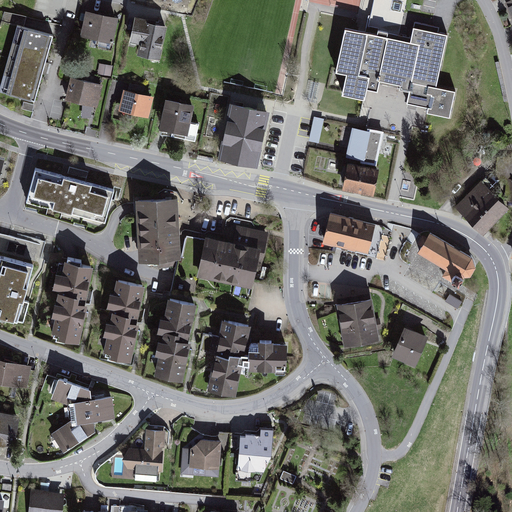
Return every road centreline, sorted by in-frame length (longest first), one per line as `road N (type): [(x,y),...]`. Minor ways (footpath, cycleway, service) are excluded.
road 1 (tertiary): [(31,135),(300,194)]
road 2 (tertiary): [(491,258),(496,306),(456,511)]
road 3 (tertiary): [(300,194),(437,223),(491,258)]
road 4 (residential): [(326,361),(277,397),(242,409),(153,395)]
road 5 (residential): [(300,194),(298,307),(326,361)]
road 6 (residential): [(81,463),(105,493),(240,503)]
road 7 (residential): [(326,361),(352,387),(371,429),(370,478),(355,511)]
road 8 (residential): [(153,395),(0,339)]
road 9 (residential): [(70,0),(31,135)]
